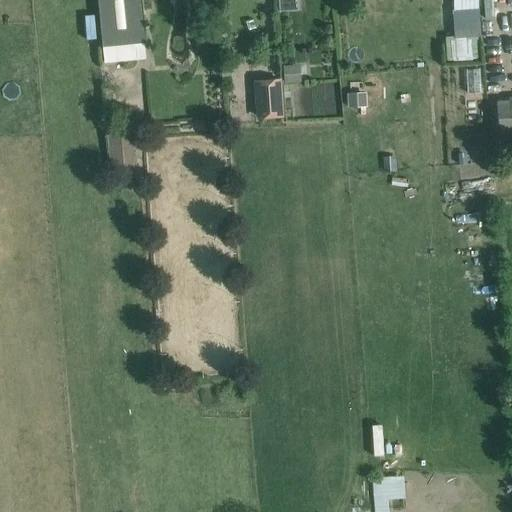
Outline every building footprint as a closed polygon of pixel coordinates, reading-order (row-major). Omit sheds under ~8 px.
[(148,44),(143,0),(98,0),(103,48),(148,44)] [(478,14),(477,0),(453,0),(453,14),(478,14)] [(448,36),(449,60),(480,59),(478,35),(448,36)] [(283,71),(284,85),(300,84),(299,70),(283,71)] [(258,97),(259,122),(284,121),(282,85),(260,86),(261,97),(258,97)] [(500,140),(511,138),(511,99),(510,100),(510,103),(497,104),(500,140)] [(468,113),(470,143),(487,141),(486,112),(468,113)] [(137,169),(134,131),(109,132),(112,171),(137,169)] [(375,499),(375,511),(391,511),(391,498),(375,499)]
